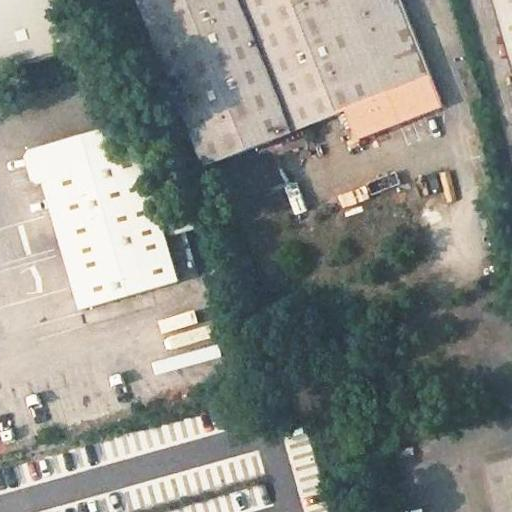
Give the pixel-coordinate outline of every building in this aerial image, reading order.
[(65,0),(0,0),(0,73),(80,50),(65,0)] [(143,0),(209,165),(258,145),(269,141),(351,109),(435,76),(404,0),(143,0)] [(511,0),(494,0),(511,62),(511,0)] [(363,138),(446,105),(435,76),(351,109),(363,138)] [(158,216),(132,124),(29,152),(26,162),(33,184),(39,187),(43,186),(78,311),(177,283),(166,241),(198,232),(191,207),(158,216)] [(258,145),(260,150),(271,146),(269,141),(258,145)] [(239,511),(215,430),(117,459),(129,500),(178,486),(185,511),(239,511)] [(511,511),(511,457),(486,465),(499,511),(511,511)]
